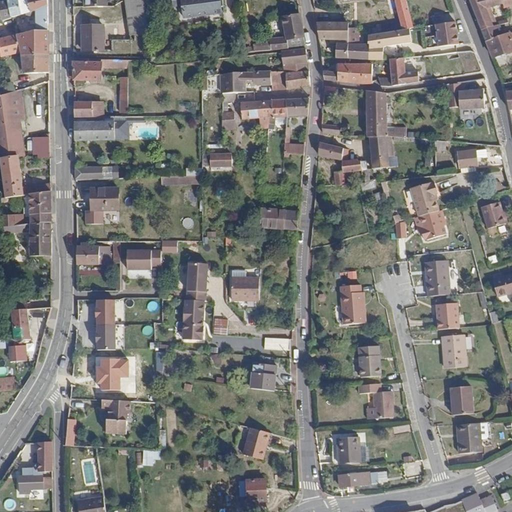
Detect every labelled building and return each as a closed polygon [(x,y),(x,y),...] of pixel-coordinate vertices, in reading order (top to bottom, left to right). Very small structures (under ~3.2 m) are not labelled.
[(12,18),(22,15),(19,0),(9,0),(0,2),(0,10),(2,21),(12,18)] [(36,24),(49,24),(48,0),(19,0),(22,15),(26,14),(27,17),(36,15),(36,24)] [(145,0),(124,0),(130,35),(149,36),(145,0)] [(173,0),(175,7),(183,6),(185,18),(222,14),(220,0),(173,0)] [(406,0),(340,0),(341,1),(353,0),(395,0),(403,30),(410,29),(414,28),(406,0)] [(470,0),(480,24),(482,30),(498,26),(493,15),(489,17),(486,8),(490,7),(503,4),(502,0),(470,0)] [(511,0),(502,0),(503,4),(505,8),(511,6),(511,0)] [(436,25),(456,22),(453,13),(432,16),(434,26),(436,25)] [(270,44),(271,51),(306,47),(300,15),(283,18),(287,39),(270,40),(270,44)] [(439,47),(459,45),(456,22),(436,25),(439,47)] [(349,24),(317,23),(319,40),(329,40),(329,44),(337,43),(336,58),(349,58),(349,44),(349,24)] [(498,26),(482,30),(484,34),(487,41),(503,36),(502,34),(500,25),(498,26)] [(104,51),(104,26),(82,26),(83,51),(104,51)] [(412,43),(410,29),(403,30),(369,36),(368,44),(370,45),(369,59),(384,60),(384,47),(412,43)] [(49,54),(49,31),(37,31),(35,31),(17,35),(21,53),(22,56),(49,54)] [(503,36),(487,41),(493,58),(511,51),(511,33),(510,34),(503,36)] [(0,50),(1,56),(1,57),(21,53),(17,35),(0,39),(0,50)] [(254,46),(255,53),(271,51),(270,44),(254,46)] [(370,45),(368,44),(349,44),(349,58),(350,58),(369,59),(370,45)] [(306,50),(281,52),(284,76),(287,84),(287,89),(287,90),(297,89),(311,87),(310,71),(306,50)] [(471,51),(456,53),(464,75),(480,73),(482,70),(475,51),(471,51)] [(37,74),(49,73),(49,54),(22,56),(25,74),(37,74)] [(392,78),(393,87),(419,82),(418,72),(405,73),(404,59),(390,60),(390,61),(392,78)] [(102,65),(102,63),(74,62),(74,81),(87,81),(102,81),(102,65)] [(338,73),(324,72),(325,80),(349,83),(349,64),(338,64),(338,73)] [(349,64),(349,83),(362,85),(372,84),(373,64),(349,64)] [(271,75),(203,76),(203,93),(208,93),(208,82),(211,82),(221,81),(222,93),(235,93),(246,93),(246,81),(249,81),(251,81),(253,83),(258,86),(262,86),(272,85),(271,75)] [(282,90),(287,89),(287,84),(284,76),(282,75),(271,75),(272,85),(272,91),(282,90)] [(378,78),(381,86),(389,87),(393,87),(392,78),(378,78)] [(49,81),(41,84),(41,94),(35,94),(36,109),(36,115),(50,115),(49,81)] [(484,91),(461,93),(460,82),(447,85),(449,109),(461,108),(461,110),(486,108),(484,91)] [(325,86),(324,95),(335,96),(336,91),(336,88),(325,86)] [(23,107),(20,90),(9,93),(0,96),(0,156),(0,160),(2,159),(19,156),(14,122),(20,121),(19,112),(18,108),(23,107)] [(367,91),(368,137),(370,138),(392,137),(386,94),(367,91)] [(222,93),(222,130),(227,130),(235,129),(234,112),(228,113),(228,102),(235,102),(235,93),(222,93)] [(288,116),(308,115),(310,99),(296,100),(295,108),(289,108),(288,116)] [(295,108),(296,100),(282,101),(273,101),(270,117),(288,116),(289,108),(295,108)] [(265,128),(269,128),(270,117),(273,101),(255,102),(241,103),(242,119),(261,118),(261,129),(265,128)] [(75,102),(75,118),(103,117),(103,104),(102,104),(93,104),(93,102),(87,102),(75,102)] [(75,118),(76,141),(128,139),(128,129),(128,117),(103,117),(75,118)] [(322,125),(323,134),(340,136),(341,127),(322,125)] [(284,154),(304,155),(305,146),(289,145),(291,131),(286,131),(284,154)] [(370,138),(372,161),(373,170),(388,168),(390,168),(389,158),(394,157),(392,137),(370,138)] [(51,158),(51,152),(50,138),(38,138),(39,158),(51,158)] [(344,149),(320,143),(319,155),(324,156),(343,160),(344,149)] [(486,150),(458,153),(460,168),(477,166),(478,166),(477,158),(487,157),(486,150)] [(234,154),(210,155),(211,167),(234,166),(234,154)] [(488,166),(505,164),(503,155),(487,157),(488,166)] [(23,183),(19,156),(2,159),(0,160),(4,184),(6,198),(30,195),(51,192),(51,186),(32,189),(32,187),(23,188),(23,183)] [(358,160),(348,162),(343,162),(343,163),(343,172),(367,170),(366,161),(358,162),(358,160)] [(119,179),(119,173),(119,166),(76,168),(77,180),(119,179)] [(188,184),(203,183),(203,176),(162,177),(162,185),(188,184)] [(380,183),(383,193),(388,191),(386,182),(380,183)] [(420,218),(439,212),(436,201),(434,195),(436,194),(438,194),(435,183),(431,185),(431,183),(411,189),(420,218)] [(119,189),(92,189),(92,211),(103,210),(119,210),(119,189)] [(52,212),(51,192),(30,195),(30,197),(30,213),(52,212)] [(506,224),(500,201),(482,206),(488,229),(506,224)] [(104,224),(103,210),(92,211),(86,211),(86,225),(104,224)] [(287,229),(298,230),(299,219),(299,213),(286,211),(260,210),(260,227),(287,229)] [(52,223),(52,212),(30,213),(30,215),(30,223),(52,223)] [(446,234),(439,212),(420,218),(424,229),(422,230),(425,240),(427,239),(427,240),(446,234)] [(406,222),(396,225),(397,239),(402,239),(407,238),(406,222)] [(52,231),(52,223),(30,223),(30,231),(52,231)] [(52,255),(52,231),(30,231),(30,256),(39,256),(52,255)] [(163,251),(163,253),(180,253),(180,256),(188,256),(188,242),(163,242),(163,251)] [(112,265),(112,258),(112,256),(110,256),(110,247),(78,247),(77,265),(97,265),(97,264),(97,265),(112,265)] [(163,251),(128,251),(128,270),(153,270),(153,266),(163,266),(163,253),(163,251)] [(496,256),(489,258),(491,264),(498,262),(497,261),(496,256)] [(426,263),(428,297),(451,295),(449,272),(448,261),(426,263)] [(187,300),(204,302),(206,302),(208,265),(189,264),(187,300)] [(511,275),(493,281),(498,297),(511,292),(511,275)] [(232,300),(260,300),(260,279),(232,279),(232,293),(232,300)] [(364,293),(362,293),(361,285),(341,287),(342,305),(346,305),(347,325),(366,323),(364,293)] [(187,300),(186,300),(185,307),(184,322),(185,322),(184,340),(203,341),(203,339),(204,339),(204,327),(203,327),(204,302),(187,300)] [(96,318),(97,326),(115,326),(114,301),(96,301),(96,309),(95,309),(95,318),(96,318)] [(437,305),(439,330),(459,328),(458,313),(458,303),(437,305)] [(27,310),(13,311),(16,341),(17,341),(22,341),(31,340),(27,310)] [(492,324),(499,322),(498,320),(496,312),(495,312),(489,313),(492,324)] [(227,335),(228,320),(226,320),(215,319),(214,334),(227,335)] [(97,343),(97,351),(115,350),(115,326),(97,326),(97,334),(95,334),(95,343),(97,343)] [(445,369),(467,367),(464,335),(443,337),(445,369)] [(265,349),(290,351),(290,340),(265,339),(265,349)] [(22,346),(22,341),(17,341),(17,346),(10,347),(10,362),(27,361),(26,346),(22,346)] [(382,376),(379,346),(359,348),(361,378),(382,376)] [(252,389),(275,392),(277,366),(254,364),(252,382),(252,389)] [(88,388),(88,383),(89,378),(73,376),(72,387),(88,388)] [(0,391),(14,391),(13,378),(0,378),(0,391)] [(381,393),(380,384),(360,386),(360,395),(374,394),(375,404),(375,409),(367,410),(368,419),(376,419),(394,418),(392,392),(381,393)] [(473,414),(471,387),(451,388),(453,415),(473,414)] [(130,422),(131,401),(103,400),(103,409),(110,409),(110,411),(110,415),(111,415),(111,420),(108,420),(107,434),(127,435),(128,422),(130,422)] [(76,420),(68,419),(66,446),(74,446),(76,420)] [(488,423),(480,424),(457,426),(460,454),(482,452),(481,440),(487,439),(489,437),(488,423)] [(263,460),(271,433),(251,428),(244,455),(263,460)] [(361,463),(360,438),(338,439),(339,464),(361,463)] [(30,489),(43,488),(43,478),(43,471),(53,471),(53,442),(39,442),(40,462),(34,469),(23,469),(23,477),(20,477),(21,493),(30,493),(30,489)] [(134,450),(119,449),(119,454),(127,454),(128,454),(128,461),(135,460),(134,450)] [(377,472),(340,476),(341,491),(348,490),(348,487),(379,483),(377,472)] [(53,489),(53,477),(43,478),(43,488),(52,489),(53,489)] [(247,481),(247,482),(248,497),(248,502),(267,501),(266,480),(247,481)] [(248,497),(247,482),(240,482),(241,497),(248,497)] [(511,496),(510,491),(501,495),(505,503),(511,500),(511,496)] [(411,511),(497,511),(498,511),(492,497),(481,501),(478,494),(456,504),(444,506),(444,507),(431,511),(426,511),(425,509),(411,511)] [(80,511),(107,511),(105,499),(79,503),(80,511)]
